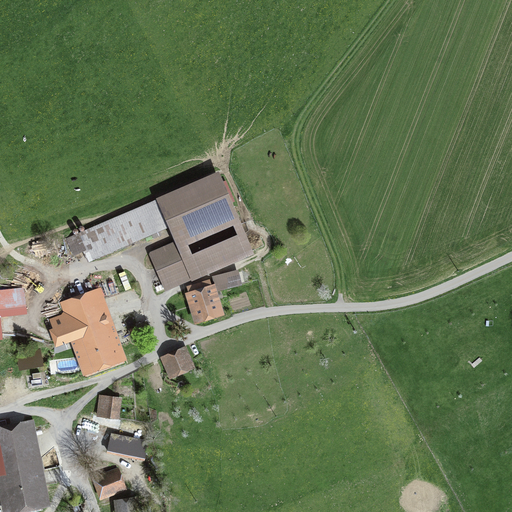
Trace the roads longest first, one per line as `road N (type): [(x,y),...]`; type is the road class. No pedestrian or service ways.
road 1 (unclassified): [(511,256),(411,299),(280,310),(200,331),(112,376)]
road 2 (track): [(341,307),(335,250),(297,134),(390,0)]
road 3 (track): [(164,350),(135,268),(54,272),(21,259),(0,237)]
road 4 (unclassified): [(112,376),(62,429),(93,511)]
